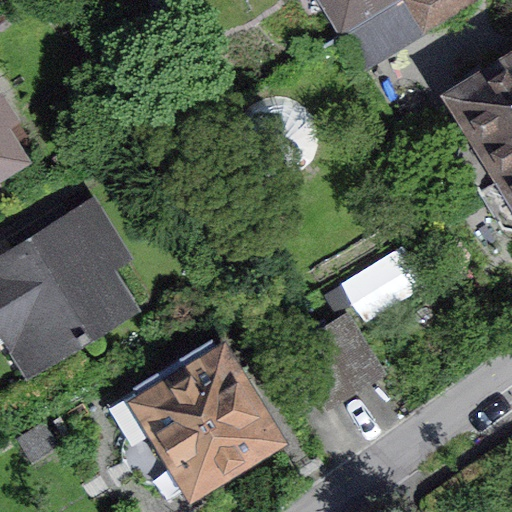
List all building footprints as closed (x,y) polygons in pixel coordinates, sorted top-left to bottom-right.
[(335,0),(353,28),(399,0),(335,0)] [(445,0),(451,10),(467,0),(445,0)] [(457,153),(478,188),(511,167),(511,62),(459,94),(464,102),(462,115),(472,131),(460,138),(457,153)] [(0,166),(17,157),(0,128),(0,127),(10,122),(0,105),(0,166)] [(511,167),(478,188),(499,223),(511,226),(511,167)] [(0,312),(16,338),(34,326),(50,351),(124,304),(100,266),(118,255),(104,233),(86,244),(71,220),(0,264),(0,312)] [(369,318),(433,278),(408,239),(344,279),(369,318)] [(346,319),(322,334),(352,383),(376,368),(346,319)] [(329,398),(352,383),(322,334),(298,349),(329,398)] [(158,482),(168,500),(272,435),(222,353),(218,355),(211,342),(135,386),(137,388),(110,404),(128,435),(123,446),(123,458),(128,468),(136,477),(146,481),(158,482)]
